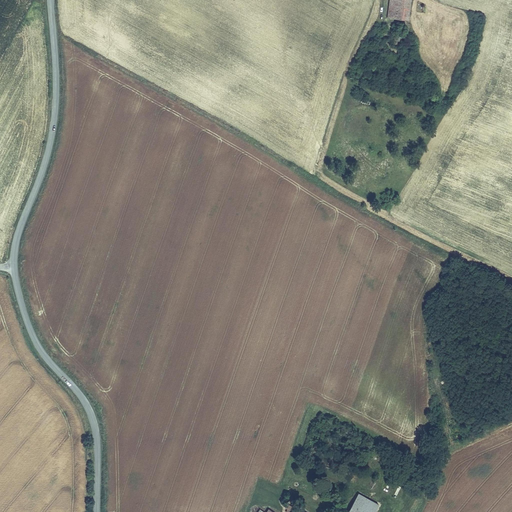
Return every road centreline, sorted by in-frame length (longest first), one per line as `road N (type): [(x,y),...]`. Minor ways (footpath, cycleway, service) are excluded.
road 1 (tertiary): [(13,266),(54,116),(51,0)]
road 2 (tertiary): [(96,511),(88,407),(32,334),(13,266)]
